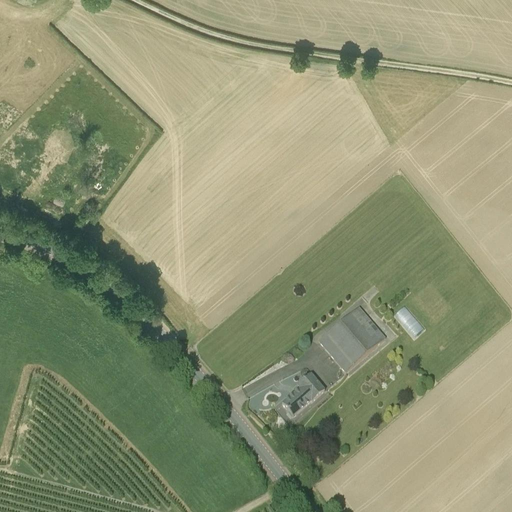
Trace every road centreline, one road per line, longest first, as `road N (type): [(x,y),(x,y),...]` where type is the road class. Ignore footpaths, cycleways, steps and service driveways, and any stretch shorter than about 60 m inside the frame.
road 1 (secondary): [(307,511),(211,390),(121,294),(72,259),(0,232)]
road 2 (track): [(511,82),(232,39),(136,0)]
road 3 (track): [(153,511),(0,469)]
